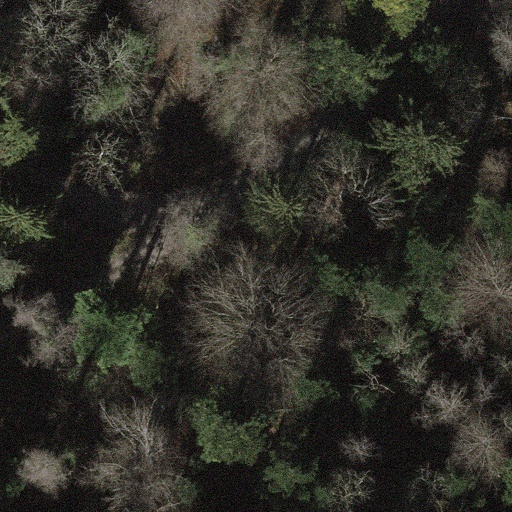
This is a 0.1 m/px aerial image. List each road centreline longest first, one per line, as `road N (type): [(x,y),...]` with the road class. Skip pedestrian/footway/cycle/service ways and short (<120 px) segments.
road 1 (track): [(0,336),(313,137),(373,76),(425,0)]
road 2 (track): [(178,228),(0,158)]
